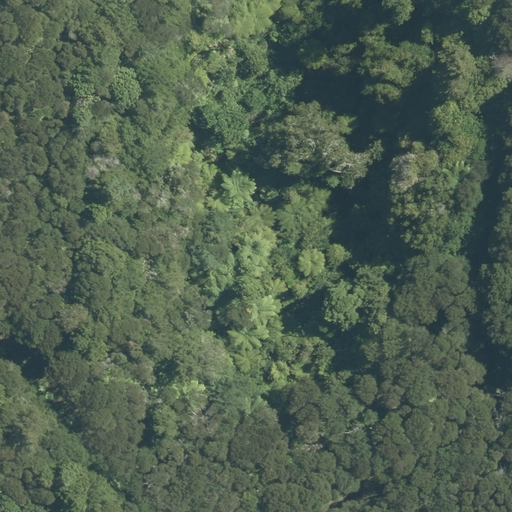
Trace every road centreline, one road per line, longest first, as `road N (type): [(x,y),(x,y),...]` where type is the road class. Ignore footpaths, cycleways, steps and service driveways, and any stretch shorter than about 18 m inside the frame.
road 1 (track): [(511,32),(467,176),(455,336),(405,460),(314,511)]
road 2 (track): [(79,511),(57,499),(0,393)]
